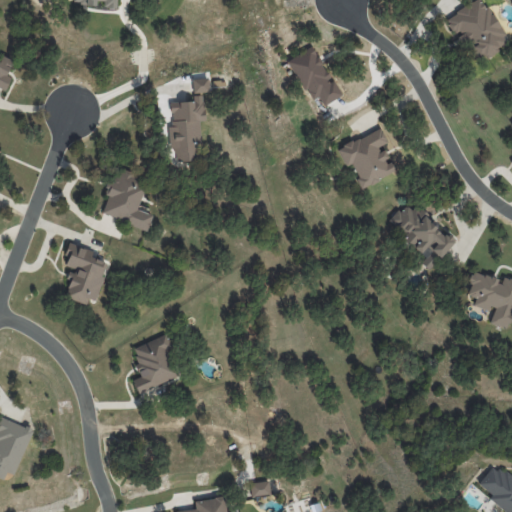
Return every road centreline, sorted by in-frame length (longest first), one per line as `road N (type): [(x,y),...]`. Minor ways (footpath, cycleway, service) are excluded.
road 1 (residential): [(511,213),(474,182),(399,57),(340,3)]
road 2 (residential): [(0,313),(37,328),(79,382),(110,511)]
road 3 (residential): [(0,288),(72,116)]
